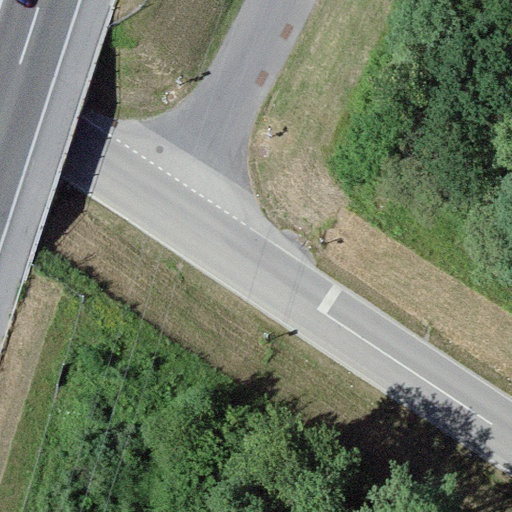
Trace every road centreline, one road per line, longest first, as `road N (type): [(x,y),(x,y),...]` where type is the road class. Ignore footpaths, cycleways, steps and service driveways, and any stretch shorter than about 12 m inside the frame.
road 1 (tertiary): [(511,436),(0,100)]
road 2 (motorway): [(0,128),(42,0)]
